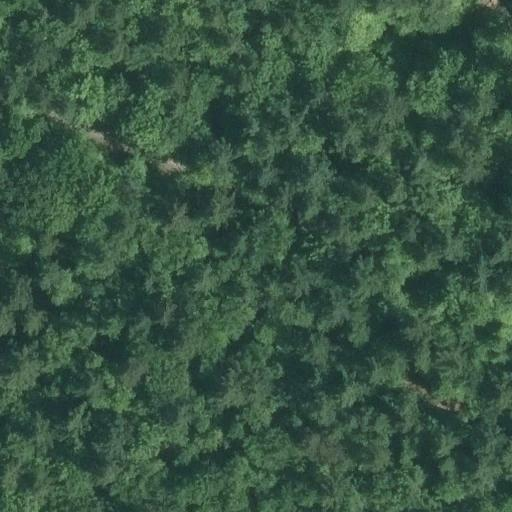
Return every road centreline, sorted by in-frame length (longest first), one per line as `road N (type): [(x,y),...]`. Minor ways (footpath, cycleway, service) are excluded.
road 1 (track): [(0,94),(511,298)]
road 2 (track): [(0,463),(90,260),(162,123),(211,0)]
